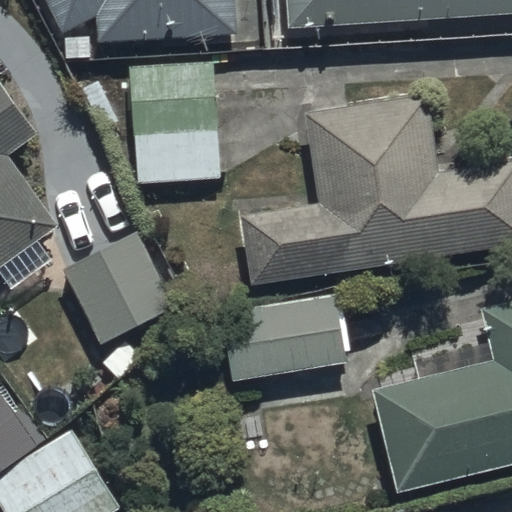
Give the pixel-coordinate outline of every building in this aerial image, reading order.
[(240,0),(50,0),(67,29),(101,9),(102,31),(241,27),(240,0)] [(511,0),(290,0),(291,20),(511,10),(511,0)] [(223,175),(216,54),(133,59),(140,180),(223,175)] [(0,264),(1,264),(16,285),(56,256),(41,234),(63,218),(14,150),(46,126),(0,63),(0,264)] [(433,87),(309,105),(322,198),(242,209),(248,250),(231,252),(236,283),(511,243),(511,155),(445,165),(433,87)] [(138,225),(66,263),(106,339),(178,301),(138,225)] [(221,307),(231,373),(352,354),(342,288),(221,307)] [(511,458),(511,290),(483,296),(496,359),(381,383),(403,482),(511,458)] [(0,467),(38,441),(0,387),(0,467)] [(104,511),(125,497),(74,424),(0,475),(0,493),(13,511),(104,511)]
